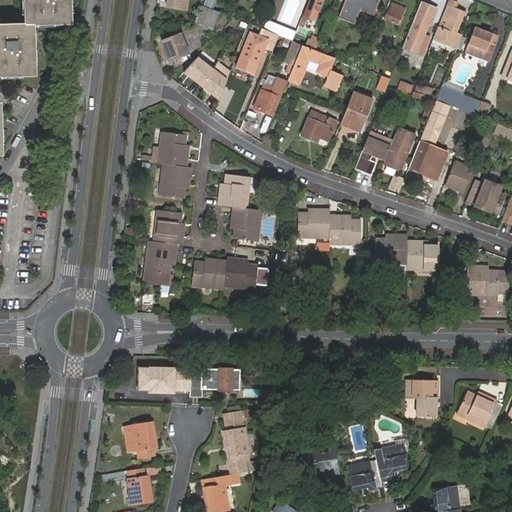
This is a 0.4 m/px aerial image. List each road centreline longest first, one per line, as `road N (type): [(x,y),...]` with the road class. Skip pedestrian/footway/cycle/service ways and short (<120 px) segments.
road 1 (residential): [(207,119),(307,175),(511,245)]
road 2 (tertiary): [(188,331),(511,341)]
road 3 (secondary): [(108,0),(65,300)]
road 4 (secondary): [(103,304),(125,86)]
road 5 (secondary): [(59,361),(40,511)]
road 6 (secondary): [(72,511),(93,366)]
